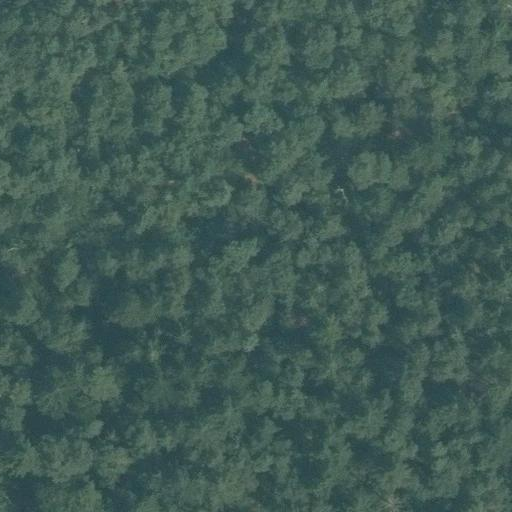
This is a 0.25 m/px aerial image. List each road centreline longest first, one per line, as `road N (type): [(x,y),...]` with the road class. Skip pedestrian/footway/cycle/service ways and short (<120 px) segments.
road 1 (track): [(242,0),(219,45),(130,99)]
road 2 (track): [(130,99),(0,169)]
